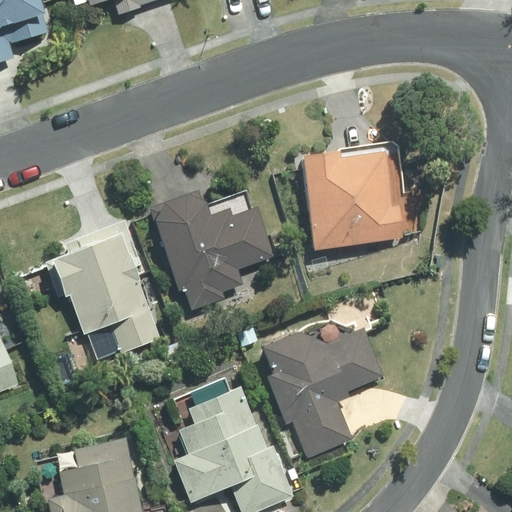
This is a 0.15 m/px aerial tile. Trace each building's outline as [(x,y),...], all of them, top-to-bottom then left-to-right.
[(0,0),(0,63),(13,60),(8,45),(46,34),(35,0),(0,0)] [(84,0),(87,8),(111,1),(116,17),(138,9),(138,8),(160,0),(84,0)] [(311,253),(400,240),(395,207),(389,208),(381,154),(335,161),(334,155),(297,160),(311,253)] [(235,272),(271,259),(254,210),(229,219),(226,211),(205,218),(196,192),(145,210),(176,293),(181,291),(188,313),(222,300),(220,294),(241,287),(235,272)] [(122,223),(62,247),(65,256),(43,265),(56,299),(59,297),(60,300),(65,298),(81,338),(108,326),(120,356),(157,340),(135,284),(136,285),(130,269),(139,266),(122,223)] [(274,258),(292,253),(284,231),(267,237),(274,258)] [(381,379),(361,331),(324,346),(295,335),(258,350),(270,377),(263,380),(283,426),(289,423),(305,461),(351,442),(335,405),(347,399),(345,394),(381,379)] [(165,361),(180,355),(176,344),(161,351),(165,361)] [(0,391),(14,385),(0,350),(0,391)] [(263,452),(236,389),(184,412),(190,426),(176,432),(186,457),(170,463),(188,506),(228,489),(237,511),(260,511),(291,499),(270,449),(263,452)] [(138,511),(122,441),(70,453),(75,471),(56,476),(62,498),(45,503),(46,511),(138,511)]
